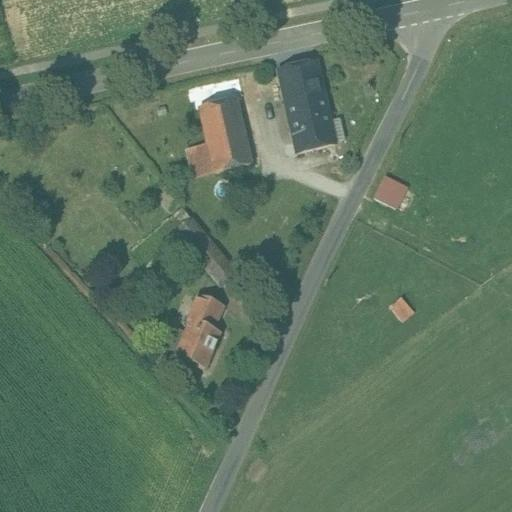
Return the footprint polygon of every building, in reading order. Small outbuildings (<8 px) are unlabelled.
[(315,64),(278,72),(286,107),(323,99),(315,64)] [(323,99),(286,107),(297,155),(334,146),(323,99)] [(237,101),(198,110),(206,148),(213,175),(237,170),(251,167),(237,101)] [(206,148),(188,153),(194,179),(213,175),(206,148)] [(237,170),(238,177),(253,174),(251,167),(237,170)] [(406,190),(384,179),(374,200),(395,211),(406,190)] [(202,198),(190,206),(211,233),(224,225),(202,198)] [(198,229),(182,211),(167,223),(182,241),(198,229)] [(167,223),(129,254),(145,274),(182,241),(167,223)] [(236,276),(198,229),(182,241),(221,289),(236,276)] [(197,298),(186,324),(188,325),(182,341),(164,333),(157,350),(175,358),(174,359),(204,372),(219,335),(213,333),(223,309),(197,298)] [(400,298),(389,308),(403,323),(414,313),(400,298)]
